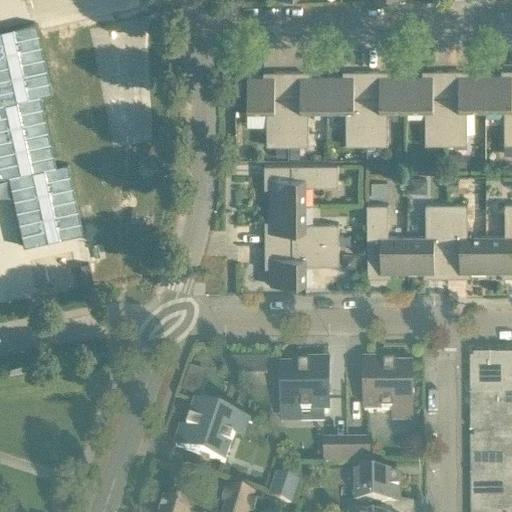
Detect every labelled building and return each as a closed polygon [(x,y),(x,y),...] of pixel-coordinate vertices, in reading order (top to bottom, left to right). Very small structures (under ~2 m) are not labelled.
[(0,176),(8,175),(23,245),(82,232),(67,161),(55,164),(39,94),(51,91),(35,21),(29,22),(0,28),(0,176)] [(511,74),(486,74),(486,109),(504,109),(505,142),(509,142),(511,142),(511,68),(511,74)] [(353,75),(327,75),(327,111),(346,110),(346,144),(367,143),(367,69),(353,70),(353,75)] [(380,69),(367,69),(367,143),(375,143),(388,143),(388,110),(407,110),(406,75),(380,75),(380,69)] [(433,75),(406,75),(407,110),(425,110),(426,143),(446,143),(446,69),(432,69),(433,75)] [(459,69),(446,69),(446,143),(467,143),(467,110),(486,109),(486,74),(459,74),(459,69)] [(288,144),(287,70),(274,70),(274,76),(247,76),(247,111),(267,111),(267,144),(276,144),(287,144),(288,144)] [(301,70),(287,70),(288,144),(291,144),(300,144),(309,144),(309,111),(327,111),(327,75),(301,76),(301,70)] [(287,144),(276,144),(276,157),(287,156),(287,144)] [(300,144),(291,144),(291,157),(300,157),(300,144)] [(463,152),(451,152),(451,165),(463,165),(463,152)] [(270,177),(270,204),(306,204),(305,185),(339,185),(338,163),(284,164),(264,164),(265,177),(270,177)] [(427,177),(408,177),(408,191),(427,191),(427,177)] [(459,177),(447,177),(447,188),(459,188),(459,177)] [(388,180),(372,180),(372,196),(388,196),(388,180)] [(505,235),(487,235),(487,270),(511,270),(511,201),(505,202),(505,235)] [(408,271),(408,236),(389,236),(389,202),(367,203),(368,257),(368,277),(382,277),(382,271),(408,271)] [(426,235),(408,236),(408,271),(434,271),(434,276),(448,276),(447,202),(426,202),(426,235)] [(468,202),(447,202),(448,276),(461,276),(461,270),(487,270),(487,235),(468,235),(468,202)] [(265,230),(265,243),(339,243),(339,235),(339,222),(306,222),(306,204),(270,204),(271,230),(265,230)] [(351,235),(339,235),(339,243),(339,244),(346,244),(351,244),(351,235)] [(339,243),(265,243),(265,257),(271,257),(271,283),(306,283),(306,264),(339,264),(339,244),(339,243)] [(473,360),(469,360),(469,376),(473,376),(473,380),(475,386),(482,386),(482,397),(511,396),(511,356),(473,356),(473,360)] [(281,368),(281,414),(328,414),(328,362),(310,362),(310,368),(281,368)] [(365,413),(412,413),(411,367),(382,367),(382,362),(364,362),(365,413)] [(473,418),(470,419),(470,434),(473,434),(473,437),(511,436),(511,396),(482,397),(482,409),(475,409),(473,415),(473,418)] [(176,447),(194,454),(224,464),(240,419),(196,404),(186,432),(181,430),(176,447)] [(473,440),(470,440),(470,456),(474,456),(474,460),(476,466),(483,466),(483,477),(511,476),(511,436),(473,437),(473,440)] [(347,466),(347,442),(325,442),(325,466),(347,466)] [(369,442),(347,442),(347,466),(369,466),(369,442)] [(474,499),(470,499),(470,511),(511,511),(511,476),(483,477),(483,489),(476,489),(474,495),(474,499)] [(284,507),(292,509),(300,484),(277,477),(269,502),(284,507)] [(348,505),(348,511),(414,511),(414,510),(398,510),(398,477),(356,478),(357,505),(348,505)] [(194,511),(164,502),(160,511),(255,511),(259,501),(254,499),(254,498),(250,496),(231,490),(231,493),(226,491),(222,505),(226,506),(224,511),(194,511)] [(265,501),(261,511),(282,511),(284,507),(269,502),(265,501)]
